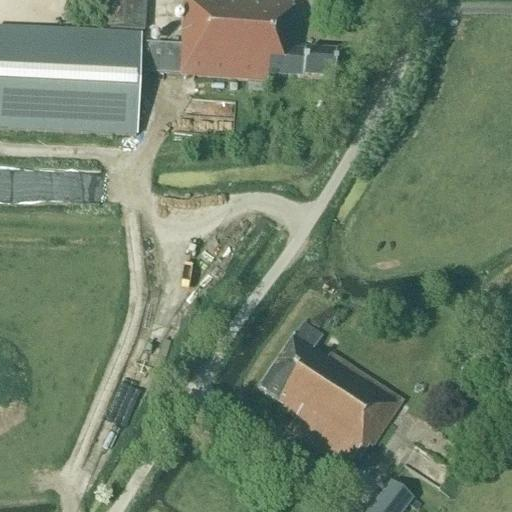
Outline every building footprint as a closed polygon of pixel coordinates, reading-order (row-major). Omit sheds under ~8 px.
[(143,32),(144,0),(99,0),(98,31),(143,32)] [(140,45),(139,73),(179,75),(179,78),(267,85),(267,79),(333,83),(335,56),(292,53),(294,26),(291,26),(293,6),(227,2),(227,0),(184,0),(181,47),(140,45)] [(139,73),(140,45),(140,37),(0,30),(0,132),(135,139),(139,73)] [(326,362),(313,353),(322,340),(301,326),(257,393),(282,409),(280,412),(294,421),(286,433),(346,472),(354,460),(358,463),(367,449),(371,451),(402,404),(329,357),(326,362)] [(404,511),(412,502),(388,484),(367,511),(404,511)]
